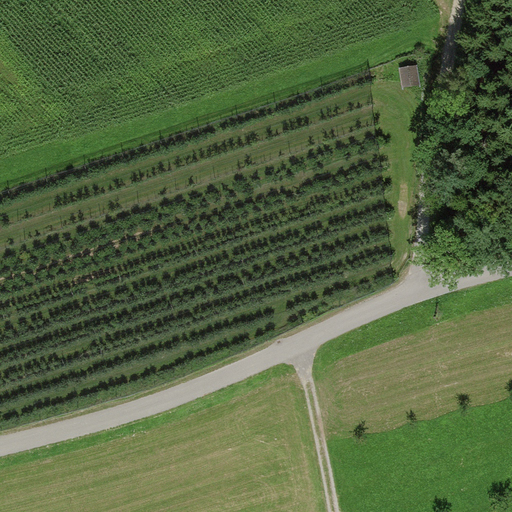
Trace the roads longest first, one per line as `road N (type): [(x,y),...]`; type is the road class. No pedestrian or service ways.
road 1 (unclassified): [(511,269),(422,290),(303,346),(94,425),(0,448)]
road 2 (track): [(458,0),(422,290)]
road 3 (track): [(334,511),(303,346)]
